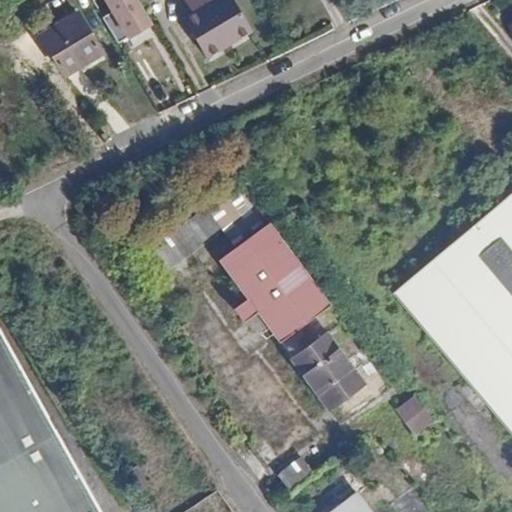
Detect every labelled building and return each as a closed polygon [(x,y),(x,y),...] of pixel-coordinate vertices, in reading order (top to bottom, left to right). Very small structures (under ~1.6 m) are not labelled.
[(102,18),(118,44),(152,24),(137,0),(103,0),(111,13),(102,18)] [(183,0),(188,8),(180,13),(203,51),(249,25),(234,0),(183,0)] [(38,35),(63,74),(98,52),(74,13),(38,35)] [(222,229),(236,247),(263,228),(232,186),(146,250),(163,272),(222,229)] [(391,290),(464,378),(511,434),(511,187),(505,193),(454,236),(427,259),(391,290)] [(236,247),(218,261),(248,300),(273,333),(280,341),(313,317),(329,304),(268,224),(263,228),(236,247)] [(235,310),(244,322),(266,338),(273,333),(248,300),(235,310)] [(360,419),(386,400),(381,394),(391,386),(329,304),(313,317),(280,341),(342,423),(355,413),(360,419)] [(100,511),(0,331),(0,511),(100,511)] [(424,399),(401,414),(407,423),(429,406),(424,399)] [(407,423),(418,440),(442,423),(429,406),(407,423)] [(319,441),(278,473),(290,490),(332,458),(319,441)] [(390,504),(395,511),(432,511),(413,486),(390,504)] [(370,511),(356,492),(329,511),(370,511)]
